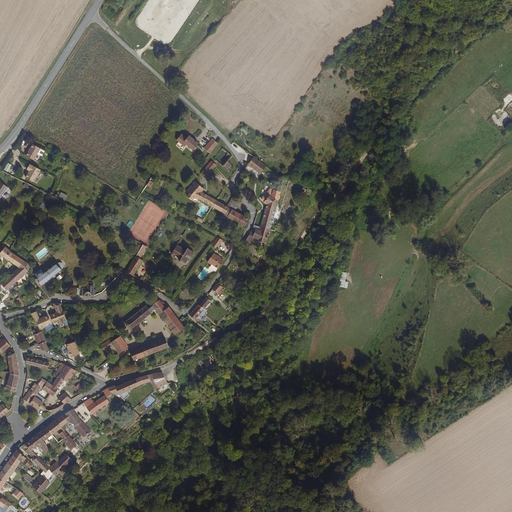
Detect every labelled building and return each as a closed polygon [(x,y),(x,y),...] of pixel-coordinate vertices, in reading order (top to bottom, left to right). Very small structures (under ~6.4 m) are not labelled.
[(199,144),(190,135),(187,138),(183,133),(177,139),(184,146),(186,144),(192,151),(199,144)] [(209,154),(218,144),(212,139),(203,149),(209,154)] [(33,161),(40,150),(33,145),(26,157),(33,161)] [(265,167),(253,157),(247,165),(259,175),(265,167)] [(211,172),(216,166),(211,162),(206,168),(211,172)] [(231,166),(227,162),(223,167),(227,171),(231,166)] [(33,184),(40,171),(32,166),(32,167),(29,165),(26,172),(28,173),(25,180),(33,184)] [(206,179),(211,172),(206,168),(200,175),(206,179)] [(0,201),(9,188),(0,182),(0,201)] [(201,193),(204,190),(194,182),(185,193),(188,195),(192,197),(196,199),(201,193)] [(216,201),(201,193),(196,199),(211,208),(212,208),(216,201)] [(268,230),(276,205),(277,201),(272,200),(265,194),(260,200),(266,206),(259,227),(268,230)] [(226,208),(219,203),(220,202),(217,200),(216,201),(212,208),(223,214),(227,208),(230,210),(232,205),(230,204),(229,203),(226,208)] [(249,221),(234,212),(239,203),(234,200),(230,204),(232,205),(230,210),(227,208),(223,214),(223,215),(245,227),(247,224),(248,223),(249,221)] [(379,226),(380,216),(368,215),(367,225),(379,226)] [(265,244),(268,230),(259,227),(253,225),(251,231),(249,235),(253,237),(265,244)] [(214,250),(222,240),(216,237),(209,247),(214,250)] [(187,265),(193,253),(176,244),(170,256),(187,265)] [(139,259),(146,247),(143,245),(136,255),(139,256),(139,257),(138,257),(138,258),(139,259)] [(24,262),(4,247),(0,252),(0,254),(2,256),(18,267),(24,262)] [(133,276),(143,261),(139,259),(138,258),(138,257),(139,257),(139,256),(136,255),(135,257),(126,272),(133,276)] [(219,270),(224,262),(213,255),(208,263),(219,270)] [(29,273),(28,271),(25,268),(28,264),(24,262),(18,267),(10,275),(17,282),(26,274),(27,275),(29,273)] [(43,286),(59,273),(62,271),(61,270),(62,268),(63,267),(63,266),(62,265),(60,264),(59,264),(57,265),(56,264),(43,274),(40,270),(35,274),(38,278),(35,280),(36,281),(38,284),(49,299),(52,297),(43,286)] [(7,291),(17,282),(10,275),(1,284),(7,291)] [(93,296),(93,284),(88,284),(88,289),(79,289),(79,290),(82,290),(83,296),(93,296)] [(198,316),(210,302),(205,298),(190,315),(194,319),(197,321),(200,318),(198,316)] [(184,328),(168,306),(159,300),(153,305),(155,309),(175,335),(184,328)] [(65,319),(60,303),(56,304),(63,320),(65,319)] [(63,320),(56,304),(55,304),(53,304),(57,314),(55,314),(50,316),(53,324),(57,322),(58,325),(63,323),(62,320),(63,320)] [(125,332),(155,309),(153,305),(147,308),(145,305),(123,323),(125,325),(122,327),(125,332)] [(51,324),(48,316),(36,321),(38,328),(41,329),(51,324)] [(44,341),(40,332),(37,333),(34,335),(33,335),(38,344),(44,341)] [(133,361),(167,347),(166,343),(175,340),(173,335),(130,351),(129,353),(133,361)] [(118,354),(128,348),(127,346),(120,336),(110,343),(118,354)] [(0,354),(9,346),(4,338),(0,341),(0,354)] [(49,350),(44,341),(38,344),(39,346),(41,351),(45,351),(47,351),(49,350)] [(66,345),(71,358),(80,355),(75,342),(66,345)] [(18,366),(16,358),(15,353),(8,355),(9,358),(7,359),(9,368),(10,374),(19,375),(19,373),(18,366)] [(212,368),(207,361),(206,360),(210,358),(208,356),(198,361),(204,370),(206,369),(209,373),(216,367),(215,365),(212,368)] [(46,370),(47,364),(25,358),(26,365),(46,370)] [(60,374),(65,367),(66,365),(62,364),(57,373),(60,374)] [(71,377),(76,371),(66,365),(65,367),(60,374),(58,377),(67,383),(71,377)] [(76,380),(80,374),(76,371),(71,377),(76,380)] [(167,383),(162,372),(150,375),(156,390),(167,383)] [(16,390),(19,375),(10,374),(6,389),(13,393),(14,389),(16,390)] [(127,392),(141,384),(146,383),(150,383),(156,390),(150,375),(145,376),(138,378),(128,382),(115,388),(114,386),(109,388),(108,389),(109,392),(113,394),(116,397),(119,396),(127,392)] [(67,383),(58,377),(52,386),(47,393),(52,397),(55,393),(56,393),(58,390),(61,385),(64,387),(67,383)] [(36,396),(41,389),(47,393),(52,386),(42,379),(37,385),(34,383),(29,391),(36,396)] [(156,390),(150,383),(146,383),(154,392),(156,390)] [(84,393),(79,385),(75,388),(82,394),(84,393)] [(82,394),(75,388),(74,388),(71,390),(75,398),(82,394)] [(75,398),(71,390),(70,389),(65,393),(63,394),(68,402),(75,398)] [(102,407),(109,403),(106,398),(113,394),(109,392),(108,389),(102,392),(105,397),(93,403),(91,399),(83,404),(91,415),(102,407)] [(43,404),(35,398),(36,396),(29,391),(23,400),(38,411),(43,404)] [(129,396),(127,392),(119,396),(121,397),(124,401),(129,396)] [(68,402),(63,394),(59,399),(51,406),(47,409),(45,408),(44,410),(49,412),(57,409),(68,402)] [(0,417),(1,418),(9,411),(4,405),(0,407),(0,417)] [(90,432),(72,410),(65,415),(68,418),(70,421),(80,434),(84,438),(90,432)] [(67,423),(62,416),(56,421),(61,428),(64,426),(67,423)] [(52,435),(61,428),(56,421),(47,428),(52,435)] [(52,435),(47,428),(38,435),(43,442),(44,441),(52,435)] [(63,439),(67,435),(64,431),(59,435),(63,439)] [(32,451),(43,442),(38,435),(29,441),(31,443),(27,446),(32,451)] [(76,446),(67,435),(63,439),(71,450),(76,446)] [(50,450),(45,443),(43,444),(44,446),(41,448),(45,453),(50,450)] [(26,458),(17,451),(14,456),(21,462),(22,461),(23,462),(26,458)] [(45,464),(36,455),(32,459),(45,473),(49,470),(50,468),(45,464)] [(64,467),(71,460),(66,455),(57,463),(62,470),(64,467)] [(21,462),(14,456),(8,463),(15,470),(16,468),(21,462)] [(62,470),(57,463),(57,462),(50,468),(49,470),(53,475),(55,476),(62,470)] [(9,478),(15,470),(8,463),(2,473),(9,478)] [(9,478),(2,473),(0,474),(0,478),(6,482),(9,478)] [(33,478),(27,474),(24,478),(29,483),(32,479),(33,478)] [(40,494),(50,484),(42,477),(36,483),(35,485),(33,484),(31,486),(40,494)] [(0,491),(4,485),(6,485),(9,488),(11,485),(6,482),(0,478),(0,491)] [(23,494),(30,485),(29,483),(24,478),(16,489),(17,489),(23,494)] [(16,502),(23,494),(17,489),(10,497),(14,500),(16,502)] [(7,511),(11,504),(7,501),(3,508),(7,511)]
